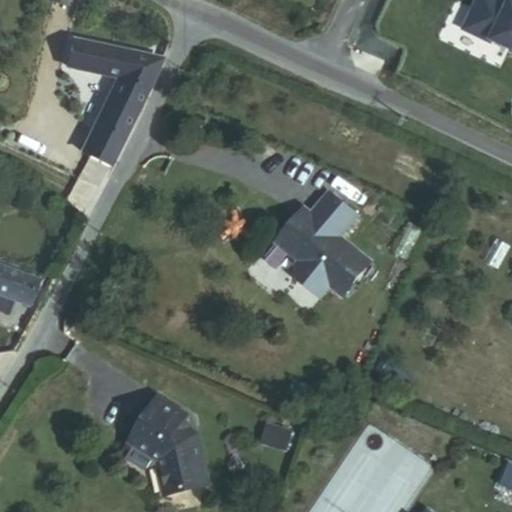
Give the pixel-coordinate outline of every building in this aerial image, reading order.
[(511,0),(474,0),(462,27),(511,50),(511,0)] [(111,167),(155,84),(154,84),(164,56),(70,36),(63,68),(114,78),(79,152),(111,167)] [(69,195),(80,200),(86,188),(76,182),(69,195)] [(59,206),(78,217),(85,203),(80,200),(69,195),(66,193),(59,206)] [(343,296),(370,262),(340,237),(357,216),(329,193),(312,215),(305,223),(297,216),(276,243),(299,261),(296,265),(297,278),(321,297),(330,286),(343,296)] [(305,223),(312,215),(304,208),(297,216),(305,223)] [(0,292),(30,304),(38,281),(0,267),(0,292)] [(185,419),(187,416),(159,397),(129,445),(158,463),(165,495),(210,485),(199,434),(189,428),(185,419)] [(286,450),(291,432),(268,425),(263,443),(286,450)]
